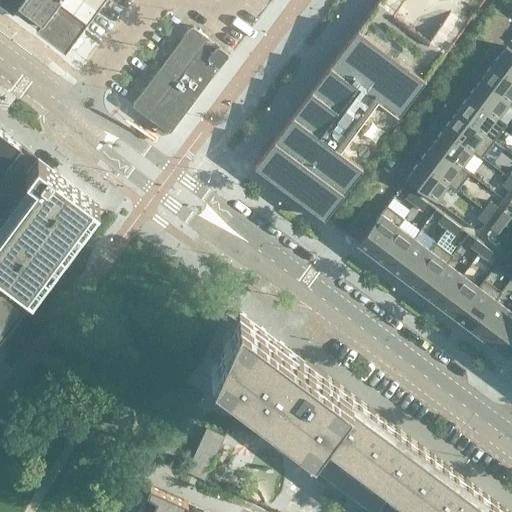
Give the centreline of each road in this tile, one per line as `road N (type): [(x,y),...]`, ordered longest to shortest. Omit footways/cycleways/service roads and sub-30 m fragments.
road 1 (unclassified): [(511,444),(272,262)]
road 2 (unclassified): [(67,108),(112,161),(197,222),(272,262)]
road 3 (unclassified): [(272,262),(188,181),(67,108)]
